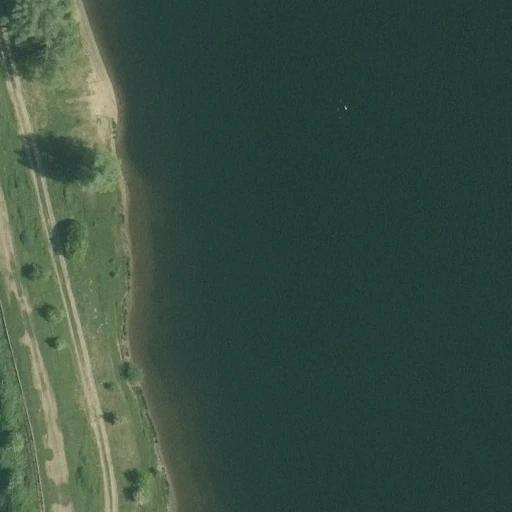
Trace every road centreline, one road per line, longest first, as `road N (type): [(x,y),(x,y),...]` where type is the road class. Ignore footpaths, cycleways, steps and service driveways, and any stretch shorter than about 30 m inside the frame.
road 1 (track): [(0,254),(60,511)]
road 2 (track): [(0,16),(24,106),(105,102)]
